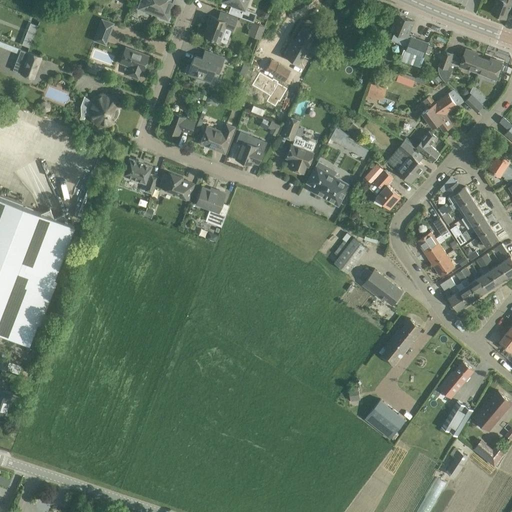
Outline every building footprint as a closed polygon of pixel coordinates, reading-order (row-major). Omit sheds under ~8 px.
[(141,0),(141,2),(150,5),(153,10),(152,12),(160,15),(160,17),(168,20),(170,12),(168,12),(172,3),(163,0),(141,0)] [(228,12),(252,21),(253,22),(256,14),(245,9),(248,0),(220,0),(221,1),(231,5),(228,12)] [(511,0),(496,0),(492,13),(506,18),(511,2),(511,0)] [(220,10),(217,18),(209,15),(206,22),(208,23),(204,35),(220,41),(224,29),(232,31),(237,17),(220,10)] [(407,45),(411,36),(408,35),(414,20),(398,13),(391,29),(395,31),(392,38),(393,38),(392,40),(395,41),(396,40),(404,43),(407,45)] [(101,18),(93,40),(106,45),(114,23),(101,18)] [(253,22),(252,21),(247,34),(260,39),(265,26),(253,22)] [(293,38),(284,54),(298,62),(315,34),(303,26),(295,39),(293,38)] [(429,54),(432,47),(428,45),(429,42),(411,35),(411,36),(407,45),(406,49),(404,48),(400,59),(420,66),(425,53),(429,54)] [(126,47),(120,62),(130,66),(127,73),(138,78),(141,70),(143,70),(148,55),(126,47)] [(478,72),(483,58),(476,55),(477,53),(465,48),(459,65),(478,72)] [(28,52),(20,49),(12,70),(20,72),(19,73),(34,79),(42,57),(28,51),(28,52)] [(218,74),(225,57),(204,49),(204,50),(208,52),(205,59),(196,56),(194,61),(192,61),(190,66),(187,65),(184,72),(187,73),(209,81),(212,72),(218,74)] [(454,53),(444,49),(438,65),(439,66),(438,67),(438,69),(439,74),(441,77),(444,81),(447,83),(453,67),(450,65),(454,53)] [(263,54),(255,68),(260,71),(260,70),(265,73),(264,74),(269,77),(271,74),(283,81),(290,70),(263,54)] [(483,58),(478,72),(496,79),(502,62),(490,57),(489,60),(483,58)] [(404,76),(399,74),(396,81),(402,83),(404,76)] [(371,83),(366,97),(375,100),(376,98),(383,100),(387,88),(379,85),(379,84),(376,83),(375,84),(371,83)] [(453,124),(444,112),(449,109),(450,110),(457,105),(449,93),(435,103),(430,95),(421,101),(427,109),(423,112),(433,126),(438,123),(444,131),(453,124)] [(476,112),(484,104),(472,93),(465,100),(476,112)] [(113,121),(110,117),(112,114),(114,111),(113,107),(119,106),(117,100),(112,96),(107,94),(101,94),(95,97),(91,101),(89,107),(89,113),(92,118),(96,122),(101,125),(108,124),(113,122),(113,121)] [(195,121),(185,117),(185,116),(172,111),(165,129),(178,134),(180,130),(191,134),(195,121)] [(295,139),(293,145),(291,144),(286,158),(292,160),(289,167),(303,172),(306,165),(307,166),(312,152),(315,142),(308,139),(308,138),(305,137),(305,138),(294,134),(299,120),(288,115),(281,135),(293,139),(293,138),(295,139)] [(271,120),(267,127),(270,129),(269,132),(276,135),(281,125),(271,120)] [(354,134),(359,128),(353,122),(348,128),(354,134)] [(207,125),(200,143),(225,153),(235,127),(226,123),(223,131),(207,125)] [(365,157),(369,150),(347,138),(349,135),(341,130),(335,127),(334,129),(330,138),(365,157)] [(429,131),(417,146),(434,160),(440,153),(430,145),(436,136),(429,131)] [(408,158),(415,149),(416,149),(405,139),(397,148),(401,152),(408,158)] [(243,142),(237,157),(250,162),(251,160),(258,162),(262,151),(256,149),(256,147),(243,142)] [(408,158),(401,152),(392,164),(411,181),(424,165),(420,161),(424,157),(415,149),(408,158)] [(511,158),(510,160),(499,153),(490,168),(500,175),(501,174),(505,176),(504,178),(510,181),(511,179),(511,158)] [(149,176),(148,175),(152,165),(129,157),(123,174),(146,183),(144,190),(152,193),(158,176),(150,173),(149,176)] [(337,204),(349,185),(331,175),(333,170),(317,161),(305,181),(314,186),(312,190),(337,204)] [(384,170),(377,163),(365,176),(372,183),(374,181),(384,170)] [(401,196),(388,184),(394,177),(384,169),(384,170),(374,181),(383,189),(377,195),(374,201),(382,206),(385,202),(391,207),(401,196)] [(195,183),(182,178),(182,177),(169,172),(166,178),(164,177),(161,184),(164,185),(163,187),(173,191),(172,194),(188,200),(195,183)] [(446,189),(450,195),(448,196),(448,198),(455,208),(461,204),(461,205),(473,197),(466,187),(462,189),(457,182),(446,189)] [(196,203),(209,208),(205,220),(221,226),(229,205),(222,202),(225,193),(217,190),(216,192),(202,187),(196,203)] [(0,332),(29,343),(74,225),(68,223),(63,213),(54,217),(50,208),(40,212),(0,197),(0,332)] [(473,197),(461,205),(467,214),(462,218),(462,219),(479,207),(473,197)] [(474,225),(486,217),(479,207),(462,219),(468,228),(474,225)] [(448,212),(442,216),(447,224),(453,220),(448,212)] [(448,231),(440,217),(434,221),(442,235),(448,231)] [(486,217),(474,225),(481,235),(492,227),(486,217)] [(456,237),(461,233),(456,225),(450,229),(456,237)] [(492,227),(481,235),(484,240),(477,244),(481,249),(499,238),(492,227)] [(417,240),(425,252),(439,243),(431,231),(417,240)] [(217,235),(208,232),(206,238),(215,242),(217,235)] [(461,233),(456,237),(460,244),(466,240),(461,233)] [(339,256),(334,262),(348,273),(368,248),(353,237),(349,243),(345,239),(334,253),(339,256)] [(425,252),(433,264),(447,255),(439,243),(425,252)] [(502,243),(493,249),(496,252),(499,250),(502,255),(508,251),(502,243)] [(469,246),(464,249),(471,260),(479,255),(475,249),(472,250),(469,246)] [(481,257),(487,265),(492,261),(487,253),(481,257)] [(447,255),(433,264),(440,276),(455,266),(447,255)] [(464,256),(458,260),(462,266),(468,262),(464,256)] [(487,265),(481,257),(476,260),(482,269),(487,265)] [(500,264),(508,276),(511,273),(511,258),(511,257),(500,264)] [(500,264),(490,270),(498,283),(508,276),(500,264)] [(359,277),(365,281),(363,284),(382,299),(383,297),(393,304),(404,290),(375,268),(373,271),(367,266),(359,277)] [(467,278),(472,275),(466,266),(461,270),(467,278)] [(467,278),(461,270),(456,273),(461,282),(462,282),(465,287),(460,290),(468,303),(478,296),(470,283),(467,278)] [(490,270),(480,277),(488,289),(498,283),(490,270)] [(451,304),(453,303),(457,309),(468,303),(460,290),(459,290),(451,276),(440,283),(444,289),(449,286),(454,294),(447,298),(451,304)] [(470,283),(478,296),(488,289),(480,277),(470,283)] [(415,341),(412,339),(422,327),(411,318),(401,330),(399,328),(384,346),(386,348),(380,355),(392,364),(395,366),(415,341)] [(511,350),(511,333),(508,330),(500,340),(511,350)] [(452,397),(465,381),(474,369),(463,360),(454,372),(452,370),(439,386),(452,397)] [(0,417),(3,418),(12,393),(0,388),(0,417)] [(352,407),(362,404),(358,388),(347,390),(352,407)] [(489,430),(504,412),(511,402),(511,400),(498,390),(490,400),(488,399),(473,417),(489,430)] [(380,399),(365,417),(390,438),(400,427),(406,419),(380,399)] [(457,435),(473,410),(457,400),(442,426),(457,435)] [(506,451),(495,441),(487,450),(478,441),(473,446),(493,465),(506,451)] [(455,458),(446,471),(455,477),(469,457),(454,447),(450,454),(455,458)]
